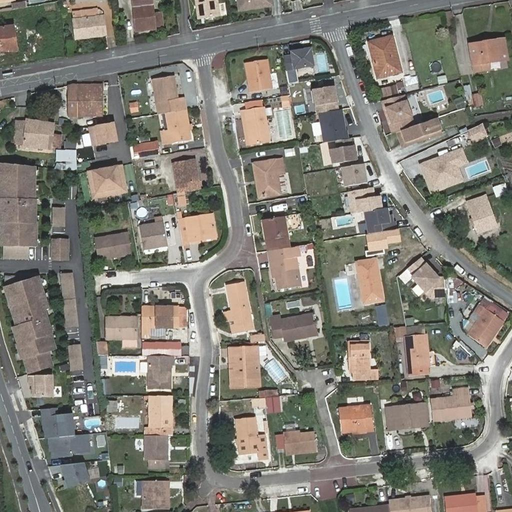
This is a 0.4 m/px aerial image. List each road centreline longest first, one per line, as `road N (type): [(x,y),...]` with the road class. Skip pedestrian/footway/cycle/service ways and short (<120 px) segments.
road 1 (residential): [(199,48),(241,236),(197,276),(209,348),(200,447),(213,474),(246,483),(479,454),(501,426),(496,380),(511,351)]
road 2 (residential): [(511,298),(431,232),(398,185),(334,21)]
road 3 (tertiary): [(199,48),(0,87)]
road 4 (tertiary): [(334,21),(199,48)]
road 5 (tertiary): [(40,511),(0,389)]
